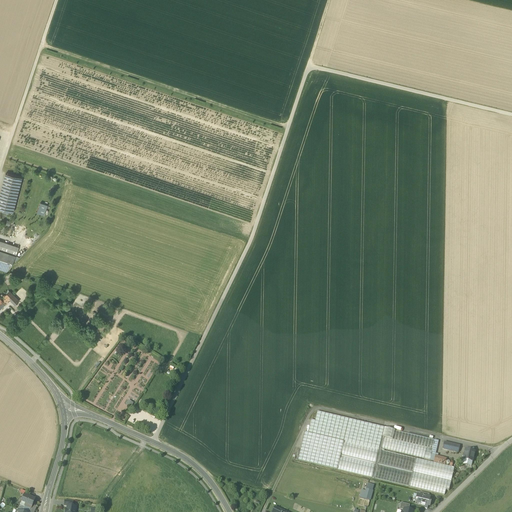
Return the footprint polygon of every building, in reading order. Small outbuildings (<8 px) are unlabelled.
[(0,194),(0,209),(13,212),(22,178),(5,173),(0,194)] [(47,205),(40,202),(37,213),(44,215),(47,205)] [(0,268),(7,271),(10,268),(14,260),(16,256),(19,247),(0,241),(0,268)] [(9,291),(5,296),(9,300),(15,305),(16,304),(19,301),(9,291)] [(298,461),(444,495),(445,491),(448,491),(454,468),(452,467),(449,467),(445,466),(433,463),(434,462),(429,461),(434,441),(434,440),(384,428),(317,412),(315,421),(311,420),(308,433),(304,432),(298,461)] [(438,442),(434,441),(429,461),(434,462),(435,456),(438,442)] [(442,449),(458,453),(460,447),(444,443),(442,449)] [(462,460),(464,461),(471,463),(472,463),(475,452),(465,450),(462,460)] [(433,463),(445,466),(446,459),(435,456),(434,462),(433,463)] [(373,492),(372,492),(367,490),(366,490),(366,491),(364,499),(364,500),(370,501),(373,492)] [(32,505),(33,504),(31,503),(33,498),(24,495),(21,502),(25,504),(25,506),(31,509),(32,505)] [(419,495),(417,495),(416,499),(416,500),(417,500),(417,504),(424,506),(427,506),(429,507),(430,503),(428,502),(430,498),(428,498),(419,495)] [(25,504),(21,502),(19,509),(25,511),(27,511),(29,511),(31,509),(25,506),(25,504)]
